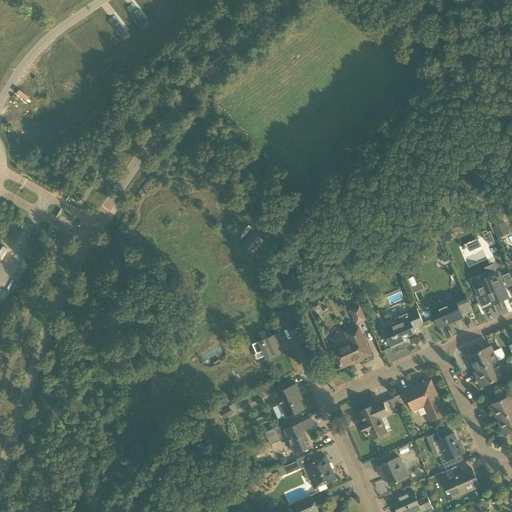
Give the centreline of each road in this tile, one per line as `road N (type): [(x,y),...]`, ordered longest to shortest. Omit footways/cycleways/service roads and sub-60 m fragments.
road 1 (tertiary): [(97,228),(183,107),(303,0)]
road 2 (tertiary): [(0,497),(55,315),(89,243)]
road 3 (residential): [(0,103),(26,60),(103,0)]
road 4 (residential): [(441,351),(485,451),(511,453)]
road 5 (residential): [(328,404),(441,351)]
